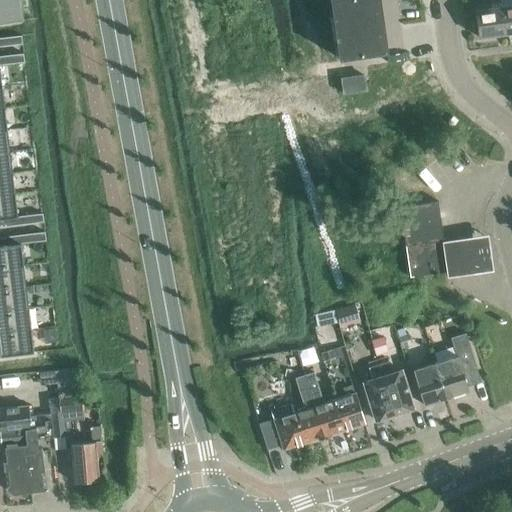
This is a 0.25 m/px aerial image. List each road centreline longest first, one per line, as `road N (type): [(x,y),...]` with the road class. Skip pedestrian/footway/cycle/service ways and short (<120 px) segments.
road 1 (secondary): [(199,499),(107,0)]
road 2 (tertiary): [(315,511),(511,443)]
road 3 (residential): [(511,136),(474,110),(447,58),(439,0)]
